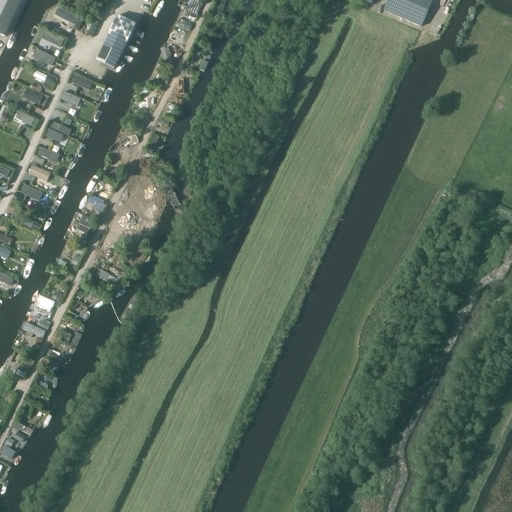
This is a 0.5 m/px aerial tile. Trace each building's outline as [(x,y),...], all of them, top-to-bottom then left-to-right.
[(0,0),(0,34),(5,37),(23,0),(0,0)] [(196,15),(201,5),(192,0),(187,11),(196,15)] [(209,19),(218,22),(228,0),(227,0),(217,0),(215,6),(209,19)] [(388,0),(384,11),(421,27),(432,0),(388,0)] [(64,11),(61,18),(71,23),(75,16),(64,11)] [(197,16),(191,13),(188,19),(194,21),(197,16)] [(118,16),(96,61),(97,61),(114,69),(136,24),(118,16)] [(179,19),(176,25),(183,29),(189,31),(192,26),(192,25),(186,22),(179,19)] [(223,31),(216,27),(207,47),(215,50),(223,31)] [(41,39),(60,48),(64,41),(45,31),(41,39)] [(201,57),(205,47),(198,44),(193,53),(201,57)] [(33,57),(51,67),(55,59),(37,49),(33,57)] [(169,49),(161,51),(166,70),(174,68),(169,49)] [(162,73),(160,72),(157,81),(163,83),(164,81),(166,75),(162,73)] [(75,75),(71,83),(89,91),(93,83),(75,75)] [(50,87),(54,80),(47,77),(44,84),(50,87)] [(39,106),(43,97),(26,90),(23,98),(39,106)] [(77,108),(81,100),(64,92),(61,100),(77,108)] [(31,127),(35,120),(18,112),(15,119),(31,127)] [(49,127),(58,132),(61,126),(52,121),(49,127)] [(61,126),(58,132),(69,137),(72,131),(61,126)] [(60,144),(63,136),(49,130),(45,137),(60,144)] [(154,149),(160,137),(154,135),(149,147),(154,149)] [(41,148),(37,156),(49,160),(52,152),(41,148)] [(155,158),(145,154),(143,159),(153,163),(155,158)] [(47,183),(51,174),(33,166),(29,175),(47,183)] [(0,176),(5,178),(8,171),(0,167),(0,176)] [(113,184),(120,182),(118,172),(111,174),(113,184)] [(166,207),(174,206),(172,173),(164,174),(166,207)] [(31,189),(24,187),(21,194),(27,197),(31,189)] [(103,193),(101,198),(107,201),(110,196),(103,193)] [(92,196),(89,201),(96,205),(94,210),(102,215),(104,209),(107,204),(99,199),(92,196)] [(155,214),(158,210),(149,206),(147,210),(155,214)] [(81,232),(87,235),(94,221),(83,216),(82,219),(77,230),(81,232)] [(27,226),(30,220),(23,217),(20,223),(27,226)] [(151,227),(152,228),(154,223),(144,219),(136,234),(141,236),(144,229),(146,225),(151,227)] [(10,247),(13,240),(0,233),(0,242),(10,247)] [(138,242),(134,240),(127,253),(138,259),(145,245),(138,242)] [(0,257),(7,261),(11,252),(0,246),(0,257)] [(63,271),(66,264),(59,260),(55,268),(63,271)] [(107,280),(109,275),(95,267),(92,272),(107,280)] [(79,300),(82,293),(77,291),(74,298),(79,300)] [(59,293),(55,302),(59,304),(63,295),(59,293)] [(40,296),(37,301),(38,301),(53,308),(55,303),(41,296),(40,296)] [(69,307),(73,310),(77,303),(72,300),(69,307)] [(22,329),(23,329),(28,332),(26,336),(31,338),(33,334),(43,338),(46,332),(26,323),(22,329)] [(85,327),(80,325),(73,340),(78,342),(85,327)] [(61,331),(58,336),(68,342),(69,342),(72,336),(71,336),(61,331)] [(61,355),(50,350),(48,355),(58,360),(61,355)] [(33,361),(34,359),(29,356),(28,358),(25,364),(24,366),(29,368),(30,367),(33,361)] [(16,423),(14,422),(11,426),(20,431),(20,430),(23,426),(16,423)] [(25,437),(17,432),(14,437),(22,443),(25,437)] [(10,459),(14,452),(4,446),(0,453),(10,459)]
